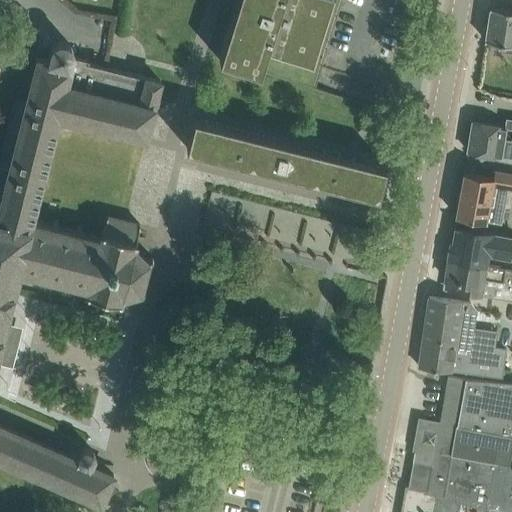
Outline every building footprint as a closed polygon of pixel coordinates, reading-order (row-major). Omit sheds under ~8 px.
[(47,0),(39,10),(49,19),(47,21),(58,31),(77,11),(65,0),(47,0)] [(238,0),(220,59),(261,72),(267,50),(313,64),(333,0),(238,0)] [(511,9),(490,6),(485,39),(505,42),(511,43),(511,9)] [(114,473),(91,463),(95,454),(94,450),(86,447),(82,448),(78,457),(55,448),(0,423),(0,344),(19,269),(89,286),(87,293),(121,302),(122,295),(139,290),(144,296),(146,293),(141,288),(148,262),(155,260),(154,257),(147,259),(135,247),(140,223),(107,215),(101,239),(31,221),(58,115),(146,137),(161,80),(87,61),(88,59),(73,55),(73,53),(72,51),(72,49),(71,47),(70,46),(69,45),(66,44),(65,43),(63,42),(61,42),(59,44),(56,45),(53,49),(51,51),(49,61),(37,58),(25,103),(16,101),(0,162),(0,458),(101,503),(114,473)] [(386,164),(382,163),(345,154),(194,116),(187,147),(323,181),(378,195),(386,164)] [(511,151),(502,150),(504,136),(511,137),(511,126),(492,123),(472,120),(467,150),(501,155),(500,157),(511,159),(511,151)] [(456,215),(475,218),(502,223),(509,187),(511,187),(511,173),(495,170),(493,177),(464,171),(456,215)] [(213,224),(225,225),(226,191),(213,191),(213,224)] [(511,234),(475,227),(455,224),(453,239),(450,238),(449,242),(452,242),(449,258),(469,262),(487,264),(489,254),(511,258),(511,251),(511,234)] [(469,293),(494,297),(511,300),(511,268),(487,264),(469,262),(449,258),(449,262),(445,283),(450,283),(449,289),(469,293)] [(457,341),(472,343),(475,326),(477,310),(470,301),(429,295),(425,326),(442,329),(441,338),(457,340),(457,341)] [(438,368),(480,374),(502,377),(503,369),(493,360),(495,346),(472,343),(457,341),(457,340),(441,338),(442,329),(425,326),(419,365),(438,368)] [(448,375),(439,423),(420,419),(419,429),(422,430),(420,439),(417,438),(413,459),(408,489),(407,498),(409,499),(407,508),(405,507),(404,511),(422,511),(423,511),(427,511),(468,511),(469,510),(471,511),(473,501),(488,504),(491,491),(504,493),(507,476),(509,467),(511,450),(511,381),(468,378),(448,375)] [(511,467),(509,467),(507,476),(504,493),(503,498),(510,500),(510,499),(511,499),(511,467)] [(511,511),(511,499),(510,499),(510,500),(503,498),(504,493),(491,491),(488,504),(486,511),(511,511)] [(486,511),(488,504),(473,501),(471,511),(469,510),(468,511),(427,511),(423,511),(422,511),(486,511)]
